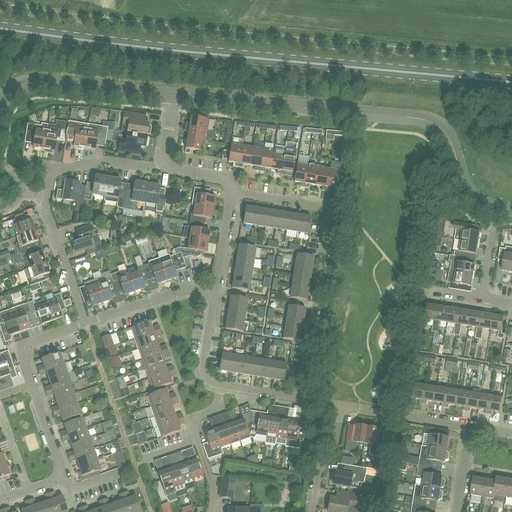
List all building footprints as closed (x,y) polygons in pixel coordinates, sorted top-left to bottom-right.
[(150,126),(149,125),(149,124),(135,122),(136,114),(124,112),(122,124),(128,125),(127,133),(147,136),(147,134),(148,134),(150,133),(151,127),(150,126)] [(207,131),(209,120),(190,117),(189,123),(185,123),(184,127),(207,131)] [(68,122),(67,130),(66,134),(65,143),(73,144),(73,147),(75,147),(76,149),(81,150),(82,148),(84,148),(87,130),(88,125),(68,122)] [(66,134),(67,130),(47,127),(46,131),(43,150),(54,152),(56,141),(65,143),(66,134)] [(205,141),(207,131),(184,127),(184,131),(188,132),(187,138),(205,141)] [(43,150),(46,131),(32,129),(32,133),(35,134),(34,138),(32,148),(43,150)] [(98,131),(87,130),(84,148),(95,150),(98,131)] [(148,139),(146,138),(147,136),(127,133),(126,140),(120,140),(118,152),(130,154),(131,146),(145,148),(145,147),(146,147),(148,146),(149,140),(148,139)] [(203,152),(205,141),(187,138),(184,153),(189,154),(190,150),(203,152)] [(238,168),(242,146),(231,144),(228,160),(228,162),(234,163),(234,167),(238,168)] [(249,166),(252,148),(242,146),(238,168),(242,169),(243,165),(249,166)] [(259,172),(263,149),(252,148),(249,166),(256,167),(255,171),(259,172)] [(281,175),(292,177),(296,150),(285,148),(284,153),(281,175)] [(271,169),(274,151),(263,149),(259,172),(264,172),(264,168),(271,169)] [(281,175),(284,153),(274,151),(271,169),(277,170),(276,174),(281,175)] [(304,188),(308,166),(297,164),(294,181),(294,182),(300,183),(300,187),(304,188)] [(315,186),(318,167),(308,166),(304,188),(308,189),(309,185),(315,186)] [(325,192),(329,169),(318,167),(315,186),(322,187),(321,191),(325,192)] [(337,189),(340,171),(329,169),(325,192),(330,192),(330,188),(337,189)] [(105,197),(108,178),(95,176),(93,188),(86,187),(84,200),(91,201),(92,195),(105,197)] [(119,190),(120,180),(108,178),(105,197),(104,201),(116,203),(117,204),(116,207),(120,209),(123,210),(123,209),(124,205),(125,194),(126,191),(119,190)] [(144,204),(147,185),(146,185),(145,182),(137,180),(135,183),(134,183),(132,195),(125,194),(124,205),(123,209),(137,211),(138,203),(144,204)] [(70,211),(82,212),(84,200),(86,187),(79,186),(79,184),(66,182),(64,191),(57,190),(55,199),(71,202),(70,211)] [(162,215),(165,200),(158,199),(160,187),(159,187),(158,184),(150,183),(148,185),(147,185),(144,204),(143,210),(155,213),(155,214),(162,215)] [(213,209),(215,198),(208,197),(209,191),(194,188),(191,205),(194,206),(194,205),(213,209)] [(211,219),(213,209),(194,205),(194,206),(193,214),(190,213),(189,222),(204,224),(205,218),(211,219)] [(254,226),(257,209),(246,207),(243,224),(254,226)] [(264,228),(267,210),(257,209),(254,226),(264,228)] [(275,229),(278,212),(267,210),(264,228),(275,229)] [(286,231),(289,214),(278,212),(275,229),(286,231)] [(296,233),(299,215),(289,214),(286,231),(296,233)] [(307,234),(310,217),(299,215),(296,233),(307,234)] [(34,231),(31,220),(24,223),(23,217),(7,223),(9,228),(13,227),(16,237),(34,231)] [(208,242),(209,231),(203,230),(204,224),(189,222),(188,228),(190,228),(189,239),(208,242)] [(478,244),(480,233),(470,231),(471,225),(454,223),(453,229),(456,229),(455,240),(461,241),(478,244)] [(102,251),(96,235),(94,236),(91,226),(76,231),(79,239),(71,241),(75,254),(85,251),(87,256),(96,253),(102,251)] [(38,242),(34,231),(16,237),(18,243),(16,244),(15,246),(18,255),(34,249),(32,244),(38,242)] [(148,242),(146,236),(135,240),(137,246),(148,242)] [(206,253),(208,242),(189,239),(187,249),(179,248),(173,250),(175,255),(180,270),(186,268),(183,259),(189,257),(197,258),(201,256),(201,252),(206,253)] [(476,255),(478,244),(461,241),(459,252),(455,251),(454,256),(466,258),(467,253),(476,255)] [(254,259),(256,248),(238,245),(237,256),(254,259)] [(511,272),(511,250),(500,248),(498,261),(503,262),(502,271),(511,272)] [(46,263),(42,252),(36,255),(34,249),(18,255),(14,256),(12,259),(14,263),(18,265),(21,263),(26,265),(27,269),(46,263)] [(180,270),(175,255),(170,257),(169,255),(158,259),(160,263),(166,281),(177,278),(174,272),(180,270)] [(312,268),(314,257),(306,256),(296,255),(295,266),(312,268)] [(252,270),(254,259),(237,256),(235,267),(252,270)] [(473,276),(475,265),(465,263),(466,258),(454,256),(454,257),(450,256),(449,261),(451,262),(450,272),(456,273),(473,276)] [(79,265),(77,259),(69,262),(71,267),(79,265)] [(166,281),(160,263),(158,259),(148,262),(149,264),(143,266),(148,281),(154,279),(156,285),(166,281)] [(24,271),(27,281),(29,287),(45,281),(47,280),(47,278),(48,274),(49,274),(48,270),(49,269),(48,264),(46,263),(27,269),(24,271)] [(148,281),(143,266),(137,268),(138,271),(128,274),(134,293),(144,289),(142,283),(148,281)] [(310,279),(312,268),(295,266),(293,276),(310,279)] [(250,280),(252,270),(235,267),(233,277),(250,280)] [(110,294),(116,292),(110,275),(109,272),(101,275),(101,277),(94,280),(102,304),(112,300),(110,294)] [(134,293),(128,274),(120,277),(119,273),(110,275),(116,292),(122,290),(124,296),(134,293)] [(471,287),(473,276),(456,273),(454,284),(450,283),(449,289),(461,291),(462,285),(471,287)] [(308,290),(310,279),(293,276),(291,287),(308,290)] [(249,291),(250,280),(233,277),(231,289),(249,291)] [(102,304),(94,280),(84,284),(85,286),(79,289),(84,303),(89,301),(92,307),(102,304)] [(307,301),(308,290),(291,287),(289,298),(307,301)] [(60,311),(65,310),(62,300),(60,294),(54,296),(53,293),(42,296),(44,301),(45,303),(51,321),(62,318),(60,311)] [(246,311),(247,300),(230,297),(228,308),(246,311)] [(51,321),(45,303),(44,301),(34,305),(33,303),(28,305),(33,321),(38,319),(41,325),(51,321)] [(276,309),(284,310),(285,302),(277,301),(276,309)] [(33,321),(28,305),(27,304),(11,310),(13,314),(19,333),(30,329),(28,323),(33,321)] [(435,332),(439,307),(428,305),(425,320),(433,321),(432,332),(435,332)] [(303,320),(305,309),(288,306),(286,317),(303,320)] [(447,323),(450,309),(439,307),(435,332),(438,333),(440,322),(447,323)] [(244,321),(246,311),(228,308),(227,318),(244,321)] [(456,336),(461,311),(450,309),(447,323),(455,325),(453,335),(456,336)] [(19,333),(13,314),(11,310),(0,313),(0,329),(1,332),(6,330),(9,336),(19,333)] [(469,327),(471,312),(461,311),(456,336),(460,336),(461,326),(469,327)] [(478,339),(482,314),(471,312),(469,327),(477,328),(475,339),(478,339)] [(491,330),(493,316),(482,314),(478,339),(481,340),(483,329),(491,330)] [(502,332),(504,318),(493,316),(491,330),(498,332),(497,338),(504,339),(504,334),(501,334),(502,332)] [(302,331),(303,320),(286,317),(285,328),(302,331)] [(242,332),(244,321),(227,318),(225,329),(242,332)] [(134,339),(160,330),(158,325),(151,328),(149,322),(130,328),(134,339)] [(300,342),(302,331),(285,328),(283,339),(293,340),(300,342)] [(138,349),(157,343),(155,337),(161,335),(160,330),(134,339),(138,349)] [(113,346),(109,335),(101,338),(105,349),(113,346)] [(141,359),(167,351),(165,346),(159,348),(157,343),(138,349),(141,359)] [(0,378),(10,375),(8,369),(13,367),(13,365),(8,351),(0,353),(0,378)] [(145,370),(164,363),(162,358),(169,356),(167,351),(141,359),(145,370)] [(38,372),(64,363),(60,353),(42,359),(41,359),(43,365),(37,368),(38,372)] [(230,373),(233,355),(222,354),(219,371),(230,373)] [(241,374),(243,357),(233,355),(230,373),(241,374)] [(251,376),(254,359),(243,357),(241,374),(251,376)] [(262,378),(265,361),(254,359),(251,376),(262,378)] [(273,380),(275,362),(265,361),(262,378),(273,380)] [(284,381),(286,364),(275,362),(273,380),(284,381)] [(48,380),(67,374),(64,363),(38,372),(40,377),(46,375),(48,380)] [(148,380),(174,371),(172,366),(166,368),(164,363),(145,370),(148,380)] [(152,390),(171,384),(169,378),(176,376),(174,371),(148,380),(152,390)] [(45,393),(71,384),(67,374),(48,380),(50,386),(44,388),(45,393)] [(96,382),(94,376),(88,378),(90,384),(96,382)] [(74,394),(71,384),(45,393),(47,397),(53,395),(55,401),(74,394)] [(423,404),(426,386),(415,384),(412,399),(420,400),(419,403),(423,404)] [(435,402),(437,388),(426,386),(423,404),(427,405),(427,401),(435,402)] [(129,395),(126,388),(119,390),(121,396),(122,397),(129,395)] [(445,408),(448,390),(437,388),(435,402),(442,404),(441,407),(445,408)] [(150,407),(176,398),(174,393),(168,395),(166,390),(147,396),(150,407)] [(456,406),(459,392),(448,390),(445,408),(449,408),(449,405),(456,406)] [(467,411),(469,393),(459,392),(456,406),(463,407),(463,410),(467,411)] [(478,409),(480,395),(469,393),(467,411),(470,412),(471,408),(478,409)] [(78,404),(74,394),(55,401),(57,406),(51,409),(52,413),(78,404)] [(488,415),(491,397),(480,395),(478,409),(485,411),(485,414),(488,415)] [(500,413),(502,399),(491,397),(488,415),(492,415),(493,412),(500,413)] [(173,411),(171,405),(178,403),(176,398),(150,407),(154,417),(173,411)] [(63,421),(82,415),(78,404),(52,413),(54,418),(61,415),(63,421)] [(158,427),(183,418),(181,413),(175,416),(173,411),(154,417),(158,427)] [(276,439),(279,420),(271,418),(272,412),(267,412),(267,414),(266,418),(269,418),(265,442),(264,442),(264,443),(275,444),(276,439)] [(266,418),(267,414),(263,413),(263,417),(258,416),(257,424),(251,423),(245,425),(249,438),(253,438),(253,440),(264,442),(265,442),(269,418),(266,418)] [(250,438),(249,438),(245,425),(251,423),(250,415),(242,418),(243,420),(236,423),(234,417),(229,419),(231,424),(233,423),(240,442),(250,438)] [(289,421),(291,422),(292,418),(292,416),(287,415),(286,421),(279,420),(276,439),(275,444),(285,445),(289,421)] [(87,429),(83,418),(64,425),(66,431),(59,433),(61,438),(87,429)] [(161,438),(180,431),(178,426),(185,423),(183,418),(158,427),(161,438)] [(300,419),(292,418),(291,422),(289,421),(285,445),(284,446),(298,448),(299,441),(302,441),(305,426),(299,425),(300,419)] [(233,423),(231,424),(224,427),(230,445),(240,442),(233,423)] [(230,445),(224,427),(217,429),(215,424),(210,425),(212,431),(214,430),(220,448),(230,445)] [(364,444),(366,427),(355,425),(353,437),(347,436),(345,448),(344,451),(351,452),(352,449),(356,450),(357,443),(364,444)] [(382,441),(376,440),(378,429),(366,427),(364,444),(370,445),(369,452),(374,453),(373,456),(380,457),(382,441)] [(447,451),(449,438),(436,436),(437,429),(425,427),(422,447),(429,448),(447,451)] [(71,446),(90,439),(87,429),(61,438),(63,442),(69,440),(71,446)] [(207,443),(202,445),(207,459),(222,454),(220,448),(214,430),(212,431),(204,434),(207,443)] [(68,458),(94,449),(90,439),(71,446),(73,451),(66,454),(68,458)] [(118,455),(123,453),(119,442),(114,445),(118,455)] [(449,454),(447,452),(447,451),(429,448),(422,447),(419,466),(431,468),(432,461),(445,463),(445,461),(448,460),(449,454)] [(79,468),(98,462),(94,449),(68,458),(70,463),(76,460),(79,468)] [(203,478),(197,460),(189,462),(187,456),(182,458),(183,460),(184,464),(187,463),(193,481),(203,478)] [(184,464),(183,460),(176,462),(177,466),(183,485),(193,481),(187,463),(184,464)] [(86,475),(101,470),(98,462),(79,468),(82,476),(79,477),(81,481),(88,479),(86,475)] [(183,485),(177,466),(170,469),(168,463),(163,465),(165,471),(167,470),(175,492),(185,488),(183,485)] [(0,478),(9,475),(6,464),(0,466),(0,478)] [(366,469),(360,468),(347,466),(346,474),(335,472),(335,474),(333,473),(331,482),(333,483),(333,485),(349,488),(350,482),(363,484),(366,469)] [(440,489),(442,477),(430,475),(431,468),(419,466),(417,476),(424,481),(423,487),(440,489)] [(167,470),(165,471),(158,473),(166,497),(176,493),(175,492),(167,470)] [(235,478),(223,476),(220,497),(232,498),(235,478)] [(482,497),(485,480),(474,478),(471,496),(482,497)] [(505,497),(508,480),(497,478),(496,482),(494,495),(495,495),(505,497)] [(494,495),(496,482),(485,480),(482,497),(494,499),(495,495),(494,495)] [(442,499),(443,493),(440,491),(440,489),(423,487),(418,486),(417,493),(414,492),(412,505),(425,507),(426,500),(438,502),(439,500),(442,499)] [(67,511),(62,496),(56,498),(54,492),(49,493),(55,511),(67,511)] [(141,511),(136,496),(130,498),(127,492),(123,493),(129,511),(141,511)] [(55,511),(49,493),(45,495),(47,502),(41,504),(44,511),(55,511)] [(129,511),(123,493),(118,495),(121,502),(115,504),(117,511),(129,511)] [(328,511),(346,511),(347,507),(363,510),(365,498),(344,494),(343,501),(330,498),(328,511)] [(44,511),(41,504),(36,506),(34,499),(29,501),(32,511),(44,511)] [(117,511),(115,504),(109,505),(107,499),(103,501),(106,511),(117,511)] [(32,511),(29,501),(24,502),(27,509),(21,511),(32,511)] [(106,511),(103,501),(98,502),(100,509),(95,511),(106,511)]
